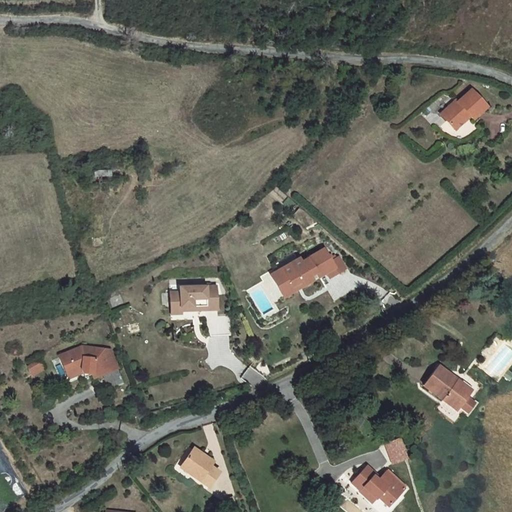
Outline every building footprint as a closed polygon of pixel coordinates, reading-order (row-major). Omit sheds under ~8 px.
[(470,90),(448,111),(447,124),(457,134),(467,123),(465,120),(468,117),(473,122),(488,108),(470,90)] [(327,272),(335,267),(331,260),(323,248),(302,261),(286,271),(295,286),(304,281),(307,285),(315,279),(311,273),(315,271),(319,277),(327,272)] [(337,256),(331,260),(335,267),(327,272),(329,277),(344,268),(337,256)] [(271,275),(285,298),(297,290),(295,286),(286,271),(302,261),(299,258),(271,275)] [(167,300),(180,300),(180,303),(215,301),(212,277),(178,279),(178,284),(166,285),(167,300)] [(307,285),(304,281),(295,286),(297,290),(307,285)] [(180,300),(167,300),(167,312),(180,311),(180,303),(180,300)] [(96,369),(109,362),(101,347),(72,351),(56,359),(63,375),(71,371),(78,369),(85,368),(88,374),(96,369)] [(32,377),(46,370),(40,360),(27,366),(32,377)] [(109,362),(96,369),(103,385),(117,378),(109,362)] [(417,385),(436,398),(439,394),(456,405),(454,407),(464,414),(472,403),(462,396),(466,391),(430,367),(417,385)] [(453,409),(454,407),(456,405),(439,394),(436,398),(453,409)] [(387,465),(408,459),(402,437),(381,444),(387,465)] [(212,490),(224,473),(214,465),(217,460),(195,446),(179,468),(212,490)] [(390,472),(381,481),(369,471),(356,485),(372,499),(374,496),(387,508),(407,486),(390,472)] [(367,504),(372,499),(356,485),(351,490),(367,504)]
